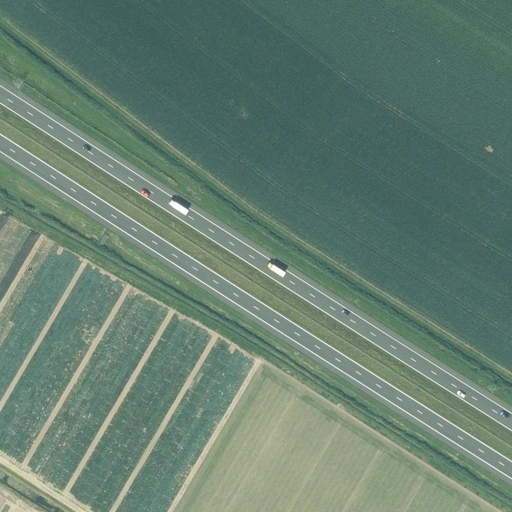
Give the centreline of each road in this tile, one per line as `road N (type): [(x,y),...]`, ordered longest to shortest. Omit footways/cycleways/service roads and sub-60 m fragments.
road 1 (motorway): [(0,144),(511,472)]
road 2 (motorway): [(511,420),(0,93)]
